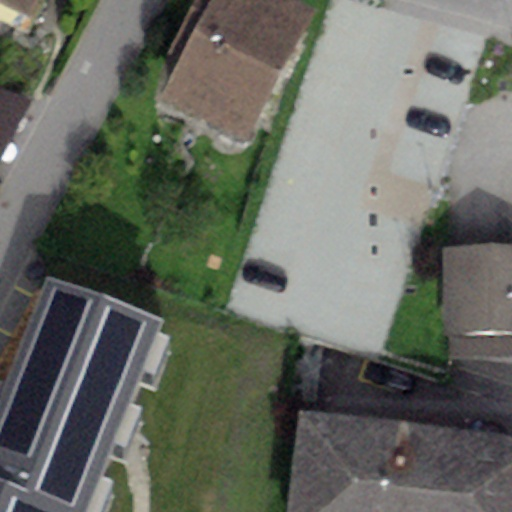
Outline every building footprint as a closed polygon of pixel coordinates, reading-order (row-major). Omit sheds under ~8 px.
[(0,0),(0,26),(27,40),(47,0),(0,0)] [(179,61),(160,97),(249,143),(318,10),(298,0),(194,0),(166,54),(179,61)] [(0,164),(31,102),(0,86),(0,164)] [(511,249),(445,250),(445,358),(511,357),(511,249)] [(43,288),(0,390),(0,490),(52,511),(90,511),(168,326),(48,276),(43,288)] [(511,511),(511,439),(301,413),(287,511),(511,511)] [(0,511),(52,511),(0,490),(0,511)]
